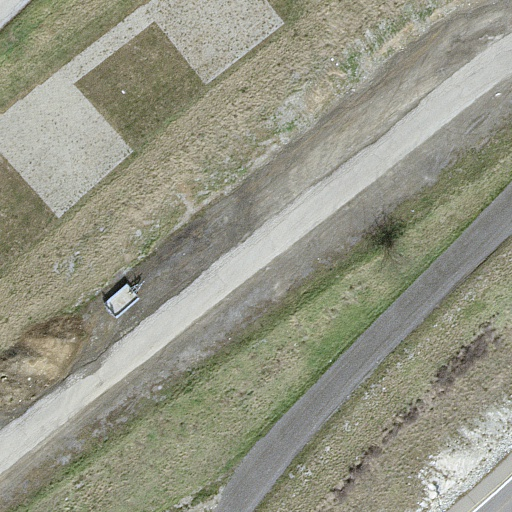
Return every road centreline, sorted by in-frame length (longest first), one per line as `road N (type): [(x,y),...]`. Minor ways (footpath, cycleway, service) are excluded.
road 1 (residential): [(511,55),(0,453)]
road 2 (residential): [(511,206),(391,330),(244,511)]
